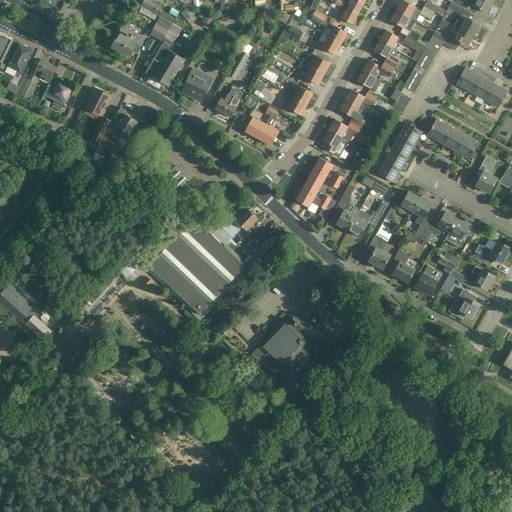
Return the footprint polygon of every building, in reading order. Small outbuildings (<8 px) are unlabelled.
[(144,0),(141,6),(160,17),(173,23),(176,18),(159,9),(161,6),(149,0),(144,0)] [(265,0),(255,0),(255,9),(265,8),(265,0)] [(314,0),(311,8),(315,10),(316,10),(321,0),(314,0)] [(364,3),(357,0),(352,0),(348,8),(358,14),(364,3)] [(410,18),(415,7),(403,0),(397,11),(410,18)] [(463,0),(453,0),(452,2),(464,9),(468,3),(463,0)] [(489,0),(475,0),(476,0),(473,5),(487,13),(493,2),(489,0)] [(428,1),(424,6),(435,13),(440,15),(443,9),(428,1)] [(461,15),(464,9),(452,2),(449,8),(461,15)] [(154,19),(160,17),(141,6),(141,7),(143,14),(154,19)] [(435,13),(424,6),(420,14),(431,20),(435,13)] [(190,7),(181,13),(186,20),(195,14),(194,13),(190,7)] [(352,24),(358,14),(348,8),(342,19),(352,24)] [(315,10),(311,19),(324,26),(328,17),(315,10)] [(209,11),(201,24),(208,28),(216,15),(209,11)] [(426,47),(428,43),(429,42),(427,41),(426,43),(419,39),(421,35),(411,29),(416,21),(410,18),(397,11),(391,21),(404,28),(401,32),(407,36),(426,47)] [(236,22),(236,13),(222,13),(222,22),(236,22)] [(459,19),(455,26),(474,37),(480,25),(467,18),(463,15),(460,20),(459,19)] [(160,17),(151,35),(162,41),(163,41),(164,38),(173,23),(160,17)] [(331,29),(327,36),(341,44),(347,33),(329,22),(326,27),(331,29)] [(175,24),(166,39),(173,43),(182,29),(175,24)] [(304,33),(291,25),(287,33),(299,40),(304,33)] [(474,37),(455,26),(453,25),(451,30),(458,34),(454,41),(447,36),(436,30),(432,38),(443,44),(456,51),(460,44),(467,48),(474,37)] [(145,38),(130,30),(126,37),(120,34),(117,40),(116,40),(111,47),(129,56),(132,51),(137,54),(145,38)] [(386,30),(380,40),(393,47),(399,37),(386,30)] [(284,32),(280,40),(286,43),(290,35),(284,32)] [(0,66),(13,40),(0,33),(0,66)] [(341,44),(327,36),(323,43),(319,40),(316,44),(335,54),(341,44)] [(422,54),(425,49),(426,47),(407,36),(403,43),(422,54)] [(432,38),(429,42),(428,43),(440,50),(443,44),(432,38)] [(159,51),(146,72),(162,82),(169,86),(180,66),(189,52),(180,47),(173,43),(166,39),(158,51),(159,51)] [(34,51),(13,40),(0,66),(0,85),(9,89),(16,93),(24,77),(26,74),(23,72),(34,51)] [(384,62),(395,69),(400,60),(394,57),(398,50),(393,47),(380,40),(374,51),(387,58),(384,62)] [(428,43),(426,47),(425,49),(436,55),(436,54),(437,55),(440,50),(428,43)] [(422,54),(433,60),(436,55),(425,49),(422,54)] [(250,55),(241,50),(227,74),(236,80),(250,55)] [(311,53),(309,57),(314,60),(310,66),(324,74),(330,63),(311,53)] [(433,60),(422,54),(419,60),(430,66),(433,60)] [(34,68),(29,77),(37,81),(39,78),(49,83),(57,67),(41,59),(36,69),(34,68)] [(390,77),(395,69),(384,62),(381,67),(369,60),(363,71),(375,78),(376,77),(379,71),(390,77)] [(430,66),(419,60),(416,65),(427,71),(430,66)] [(427,71),(416,65),(413,71),(424,77),(427,71)] [(324,74),(310,66),(306,73),(302,71),(299,75),(317,85),(324,74)] [(470,92),(480,76),(466,68),(456,84),(470,92)] [(213,79),(193,69),(190,73),(181,92),(201,102),(213,79)] [(265,69),(261,77),(274,84),(278,76),(265,69)] [(375,78),(363,71),(357,81),(370,88),(375,91),(381,80),(376,77),(375,78)] [(424,77),(413,71),(410,76),(420,82),(424,77)] [(420,82),(410,76),(407,82),(417,88),(420,82)] [(493,84),(480,76),(470,92),(484,100),(493,84)] [(37,84),(24,77),(16,93),(38,104),(41,99),(32,94),(37,84)] [(265,85),(258,81),(254,89),(261,92),(265,85)] [(404,87),(414,93),(417,88),(407,82),(404,87)] [(58,83),(56,89),(49,85),(44,95),(55,100),(52,106),(64,112),(67,105),(65,104),(72,90),(58,83)] [(293,97),(306,105),(312,94),(294,84),(292,88),(297,90),(293,97)] [(493,84),(484,100),(498,108),(507,92),(493,84)] [(400,93),(411,99),(414,93),(404,87),(400,93)] [(216,108),(219,110),(219,113),(226,117),(229,115),(231,116),(240,101),(239,100),(243,93),(233,88),(229,94),(227,94),(224,100),(221,99),(216,108)] [(453,88),(450,94),(456,97),(459,92),(453,88)] [(87,109),(84,114),(89,116),(90,116),(92,112),(100,115),(110,95),(96,89),(86,109),(87,109)] [(388,114),(391,109),(393,107),(367,92),(364,97),(352,90),(346,100),(359,108),(359,107),(362,102),(373,107),(373,106),(388,114)] [(411,99),(400,93),(397,98),(408,104),(411,99)] [(259,99),(250,94),(244,105),(253,110),(259,99)] [(300,115),(306,105),(293,97),(289,104),(284,101),(282,105),(300,115)] [(408,104),(397,98),(394,104),(405,110),(408,104)] [(353,118),(350,122),(361,128),(366,120),(363,118),(367,111),(359,107),(359,108),(346,100),(340,111),(353,118)] [(402,116),(405,110),(394,104),(393,107),(391,109),(402,116)] [(115,116),(107,132),(115,138),(122,143),(128,134),(129,134),(137,121),(128,115),(129,113),(120,107),(115,116)] [(271,116),(274,109),(269,107),(265,113),(271,116)] [(266,125),(258,139),(271,146),(279,132),(272,128),(280,112),(274,109),(271,116),(266,125)] [(110,120),(103,116),(94,136),(92,139),(99,142),(110,120)] [(245,132),(258,139),(266,125),(253,117),(245,132)] [(441,143),(450,127),(436,119),(427,135),(441,143)] [(361,128),(350,122),(348,127),(335,120),(329,130),(350,142),(354,135),(356,137),(361,128)] [(406,123),(399,136),(415,145),(422,132),(406,123)] [(441,143),(455,151),(464,135),(450,127),(441,143)] [(350,142),(329,130),(323,140),(330,144),(327,149),(340,157),(345,149),(351,153),(356,144),(350,142)] [(83,137),(79,131),(72,136),(70,134),(66,144),(77,149),(80,147),(77,142),(83,137)] [(464,135),(455,151),(469,159),(478,143),(464,135)] [(392,148),(408,157),(415,145),(399,136),(392,148)] [(389,154),(385,160),(402,170),(408,157),(392,148),(391,149),(388,148),(386,153),(389,154)] [(497,161),(487,156),(482,165),(486,168),(484,171),(476,185),(489,193),(498,179),(489,174),(497,161)] [(321,157),(314,168),(327,175),(330,170),(330,169),(333,164),(321,157)] [(352,168),(358,171),(364,160),(358,157),(352,168)] [(402,170),(385,160),(378,173),(394,182),(402,170)] [(179,166),(176,165),(170,172),(170,175),(171,178),(173,180),(175,183),(177,184),(180,186),(182,187),(185,188),(192,181),(191,178),(190,175),(189,173),(187,171),(185,169),(182,167),(179,166)] [(327,175),(314,168),(308,179),(321,186),(327,175)] [(503,177),(511,181),(511,170),(508,168),(503,177)] [(336,174),(333,179),(341,183),(343,180),(344,178),(336,174)] [(326,189),(321,186),(308,179),(302,190),(315,196),(318,191),(323,194),(326,189)] [(333,179),(331,184),(338,188),(340,185),(341,183),(333,179)] [(376,183),(370,194),(386,201),(391,190),(376,183)] [(337,224),(348,230),(360,210),(348,204),(351,199),(350,198),(356,187),(349,184),(337,206),(345,210),(337,224)] [(333,209),(334,207),(321,200),(315,196),(302,190),(296,200),(308,207),(312,201),(318,205),(318,206),(322,208),(318,214),(323,217),(320,222),(323,224),(333,209)] [(406,208),(413,212),(421,198),(410,192),(398,212),(403,215),(406,208)] [(324,194),(321,200),(334,207),(337,201),(324,194)] [(414,235),(421,239),(432,220),(425,216),(432,204),(427,201),(427,200),(426,199),(422,196),(421,198),(413,212),(419,216),(416,222),(420,225),(414,235)] [(360,210),(348,230),(360,237),(368,223),(376,227),(388,205),(382,202),(376,212),(374,211),(371,217),(360,210)] [(396,211),(391,208),(383,222),(390,226),(396,215),(395,214),(396,211)] [(225,223),(236,233),(242,227),(246,231),(258,219),(248,210),(238,220),(233,215),(225,223)] [(439,224),(432,220),(421,239),(427,242),(433,231),(435,232),(435,233),(439,235),(443,229),(449,233),(457,219),(446,212),(439,224)] [(227,243),(236,233),(225,223),(225,222),(212,234),(195,218),(149,265),(148,265),(145,268),(200,320),(252,266),(248,262),(247,263),(227,243)] [(469,225),(457,219),(449,233),(446,239),(461,248),(469,234),(465,232),(469,225)] [(387,242),(376,235),(369,246),(375,250),(369,261),(383,269),(390,255),(382,251),(387,242)] [(510,248),(498,241),(492,252),(479,244),(472,256),(490,266),(493,260),(501,264),(510,248)] [(410,256),(399,250),(393,261),(399,264),(393,274),(408,283),(415,270),(405,264),(410,256)] [(137,270),(126,257),(116,266),(127,278),(137,270)] [(450,274),(453,269),(455,264),(449,261),(444,270),(450,274)] [(434,269),(428,266),(423,274),(423,273),(415,287),(430,295),(437,282),(430,277),(434,269)] [(475,266),(472,271),(479,275),(475,282),(475,283),(487,290),(495,276),(483,269),(482,270),(475,266)] [(474,281),(453,269),(450,274),(449,276),(470,288),(474,281)] [(154,281),(148,277),(141,285),(147,290),(154,281)] [(5,290),(0,295),(0,301),(22,321),(30,313),(35,308),(36,307),(10,284),(5,290)] [(476,297),(464,290),(457,302),(455,301),(449,312),(457,316),(459,311),(471,318),(478,305),(473,302),(476,297)] [(30,313),(22,321),(26,325),(44,341),(52,332),(30,313)] [(298,324),(291,317),(287,322),(285,320),(251,355),(274,377),(278,373),(291,385),(283,394),(289,401),(309,381),(303,374),(312,365),(305,359),(315,348),(294,328),(298,324)] [(0,394),(9,377),(0,371),(0,394)] [(373,389),(378,384),(380,382),(376,378),(369,384),(373,389)] [(451,496),(445,502),(454,510),(460,504),(451,496)]
